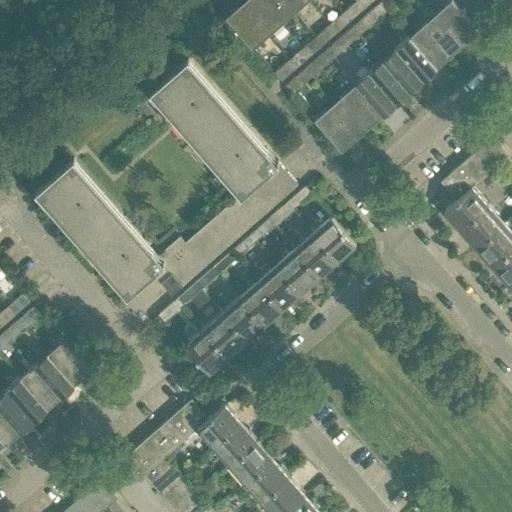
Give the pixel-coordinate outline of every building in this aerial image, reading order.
[(268,33),(282,20),(264,0),(243,0),(241,2),(268,33)] [(264,0),(282,20),(295,9),(287,0),(264,0)] [(287,0),(295,9),(305,0),(287,0)] [(351,18),(365,6),(359,0),(355,0),(344,10),(351,18)] [(376,19),(390,7),(383,0),(381,0),(369,11),(376,19)] [(466,40),(480,28),(455,0),(448,0),(439,8),(466,40)] [(253,46),(254,45),(268,33),(241,2),(227,14),(253,46)] [(453,51),(466,40),(439,8),(426,20),(453,51)] [(338,30),(351,18),(344,10),(331,21),(338,30)] [(362,31),(376,19),(369,11),(355,23),(362,31)] [(439,63),(453,51),(426,20),(412,32),(439,63)] [(324,42),(335,32),(338,30),(331,21),(317,34),(324,42)] [(349,42),(362,31),(355,23),(342,34),(349,42)] [(425,75),(439,63),(412,32),(398,44),(425,75)] [(311,53),(324,42),(317,34),(304,45),(311,53)] [(335,54),(349,42),(342,34),(328,46),(335,54)] [(411,87),(425,75),(398,44),(384,56),(411,87)] [(297,66),(311,53),(304,45),(290,58),(297,66)] [(322,66),(335,54),(328,46),(315,58),(322,66)] [(212,90),(187,62),(192,58),(190,56),(152,89),(154,91),(158,87),(169,100),(171,97),(185,114),(212,90)] [(398,99),(400,97),(411,87),(384,56),(371,67),(398,99)] [(282,79),(297,66),(290,58),(275,70),(282,79)] [(308,78),(322,66),(315,58),(300,70),(308,78)] [(384,111),(398,99),(371,67),(357,79),(384,111)] [(293,91),(308,78),(300,70),(286,83),(293,91)] [(371,122),(384,111),(357,79),(344,91),(371,122)] [(209,146),(238,121),(212,90),(185,114),(193,123),(190,125),(209,146)] [(357,134),(371,122),(344,91),(330,103),(357,134)] [(342,147),(357,134),(330,103),(315,116),(342,147)] [(264,151),(238,121),(209,146),(213,151),(216,149),(237,174),(235,176),(245,188),(241,192),(235,197),(186,240),(181,234),(159,253),(153,247),(150,250),(124,219),(94,245),(99,250),(101,248),(123,273),(121,275),(131,287),(127,291),(128,293),(165,261),(173,270),(162,279),(172,291),(183,282),(184,282),(299,182),(298,181),(284,194),(266,173),(281,160),(279,159),(278,160),(268,148),(264,151)] [(505,165),(511,159),(507,155),(510,152),(494,134),(442,180),(458,198),(473,184),(473,185),(501,160),(505,165)] [(98,189),(73,161),(77,157),(76,155),(38,188),(39,190),(43,186),(54,199),(57,197),(71,213),(98,189)] [(294,206),(312,190),(306,184),(288,200),(294,206)] [(489,203),(473,185),(473,184),(458,198),(445,209),(461,227),(489,203)] [(94,245),(124,219),(98,189),(71,213),(79,222),(76,224),(94,245)] [(275,223),(293,207),(294,206),(288,200),(270,216),(275,223)] [(478,245),(505,221),(489,203),(461,227),(478,245)] [(339,258),(357,241),(333,214),(314,230),(339,258)] [(257,239),(275,223),(270,216),(251,232),(257,239)] [(511,228),(505,221),(478,245),(494,263),(511,247),(511,228)] [(320,274),(335,260),(339,258),(314,230),(296,246),(320,274)] [(239,255),(257,239),(251,232),(233,248),(239,255)] [(302,289),(320,274),(296,246),(278,262),(302,289)] [(510,282),(511,279),(511,247),(494,263),(510,282)] [(221,271),(239,255),(233,248),(215,264),(221,271)] [(284,306),(302,289),(278,262),(259,278),(284,306)] [(202,287),(221,271),(215,264),(197,280),(202,287)] [(266,322),(284,306),(259,278),(242,294),(266,322)] [(184,303),(202,287),(197,280),(178,297),(184,303)] [(16,313),(30,300),(23,292),(9,305),(16,313)] [(247,338),(266,322),(242,294),(223,310),(247,338)] [(166,319),(184,303),(178,297),(160,313),(166,319)] [(0,322),(2,325),(16,313),(9,305),(0,312),(0,322)] [(27,325),(41,313),(34,305),(20,317),(27,325)] [(229,354),(247,338),(223,310),(205,326),(229,354)] [(13,338),(27,325),(20,317),(6,330),(13,338)] [(210,370),(229,354),(205,326),(186,343),(210,370)] [(0,349),(13,338),(6,330),(0,335),(0,349)] [(77,381),(91,369),(63,338),(49,350),(77,381)] [(63,394),(77,381),(49,350),(35,363),(63,394)] [(50,405),(63,394),(35,363),(22,374),(50,405)] [(36,417),(50,405),(22,374),(8,386),(36,417)] [(0,404),(22,429),(36,417),(8,386),(0,393),(0,404)] [(145,473),(167,454),(199,426),(210,416),(193,397),(118,463),(135,482),(142,476),(145,473)] [(215,444),(242,420),(226,401),(210,416),(199,426),(215,444)] [(0,430),(9,441),(22,429),(0,404),(0,430)] [(231,462),(258,438),(242,420),(215,444),(231,462)] [(0,448),(9,441),(0,430),(0,448)] [(247,481),(275,456),(258,438),(231,462),(247,481)] [(154,482),(176,463),(167,454),(145,473),(154,482)] [(263,498),(290,474),(275,456),(247,481),(263,498)] [(162,492),(183,472),(176,463),(154,482),(162,492)] [(170,501),(191,481),(183,472),(162,492),(170,501)] [(274,511),(284,511),(306,493),(290,474),(263,498),(274,511)] [(99,511),(109,503),(116,497),(118,496),(102,476),(60,511),(99,511)] [(178,510),(199,490),(191,481),(170,501),(178,510)] [(179,511),(194,511),(208,500),(199,490),(178,510),(179,511)] [(320,511),(322,510),(306,493),(284,511),(320,511)] [(117,511),(128,511),(116,497),(109,503),(117,511)] [(211,511),(215,509),(208,500),(194,511),(211,511)]
